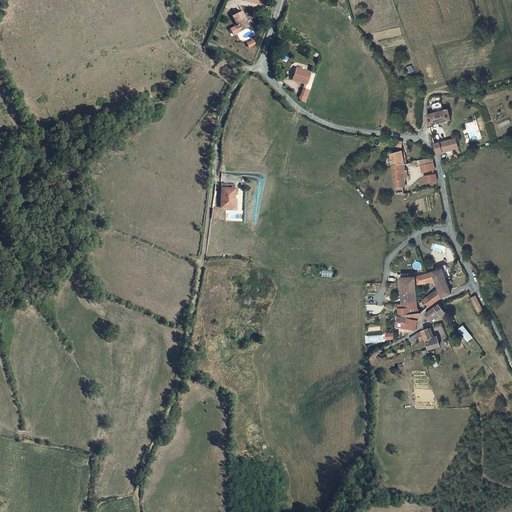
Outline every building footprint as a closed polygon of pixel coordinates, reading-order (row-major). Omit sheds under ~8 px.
[(230,29),(233,34),(240,30),(247,26),(243,19),(245,18),(240,10),(231,16),(236,25),(230,29)] [(294,68),(290,79),(306,85),(305,90),(302,90),(301,97),(300,100),(306,104),(308,99),(314,75),(294,68)] [(451,118),(449,109),(427,115),(429,124),(451,118)] [(430,127),(451,120),(451,118),(429,124),(430,127)] [(436,154),(458,148),(456,138),(433,144),(436,154)] [(400,148),(400,141),(392,139),(392,145),(396,145),(396,148),(400,148)] [(391,167),(403,164),(406,164),(403,151),(391,154),(390,155),(391,167)] [(432,170),(434,169),(431,159),(419,161),(421,173),(432,170)] [(404,171),(403,164),(391,167),(391,168),(393,189),(402,188),(401,179),(404,179),(406,178),(406,170),(404,171)] [(423,184),(436,181),(435,175),(433,175),(422,177),(423,184)] [(221,183),(221,207),(235,207),(235,184),(221,183)] [(434,281),(434,282),(444,279),(448,278),(449,277),(445,265),(435,268),(436,271),(432,272),(434,281)] [(414,284),(434,281),(432,272),(431,272),(423,274),(414,277),(414,284)] [(399,278),(399,284),(399,293),(415,292),(414,284),(414,277),(399,278)] [(444,279),(434,282),(436,289),(437,291),(438,293),(448,290),(447,285),(444,279)] [(437,291),(427,298),(432,304),(437,300),(449,295),(448,290),(438,293),(437,291)] [(413,302),(413,301),(415,301),(415,292),(399,293),(400,304),(402,303),(407,302),(413,302)] [(470,300),(476,311),(481,309),(475,297),(470,300)] [(419,315),(432,304),(427,298),(416,307),(416,315),(419,315)] [(397,315),(404,316),(405,315),(404,308),(416,307),(415,301),(413,301),(413,302),(407,302),(402,303),(400,304),(396,304),(397,315)] [(416,307),(404,308),(405,315),(416,315),(416,307)] [(443,315),(438,307),(425,316),(428,322),(433,319),(434,321),(443,315)] [(416,315),(405,315),(404,316),(403,317),(397,316),(394,326),(413,329),(419,315),(416,315)] [(460,327),(467,342),(473,339),(466,324),(460,327)] [(430,329),(421,332),(422,336),(427,350),(439,347),(436,339),(431,341),(430,337),(432,337),(430,329)] [(422,336),(421,332),(413,336),(415,342),(422,340),(421,338),(422,336)] [(413,336),(407,338),(409,344),(415,342),(413,336)]
